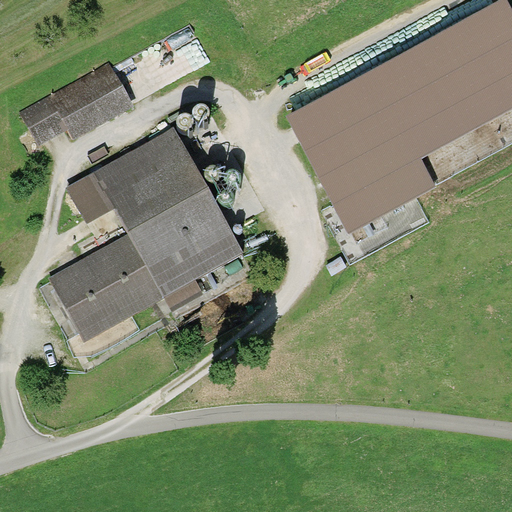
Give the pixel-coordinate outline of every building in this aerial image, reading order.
[(511,29),(500,8),(285,120),(345,235),(435,189),(419,159),(511,110),(511,29)] [(106,63),(23,109),(42,144),(62,133),(69,145),(132,110),(106,63)] [(208,124),(210,120),(210,117),(208,111),(201,108),(199,109),(195,111),(192,117),(195,123),(195,124),(201,126),(208,124)] [(191,133),(194,129),(194,127),(191,120),(185,118),(183,118),(179,120),(176,127),(178,133),(179,133),(185,136),(191,133)] [(176,130),(65,190),(85,225),(111,210),(126,237),(49,279),(86,342),(159,300),(167,315),(209,292),(201,277),(244,254),(176,130)] [(219,183),(221,179),(222,177),(219,170),(213,168),(210,168),(206,170),(204,174),(204,177),(206,183),(213,186),(215,185),(219,183)] [(231,206),(234,202),(234,200),(231,194),(225,191),(223,192),(219,194),(216,198),(216,200),(218,206),(219,207),(225,209),(227,209),(231,206)]
